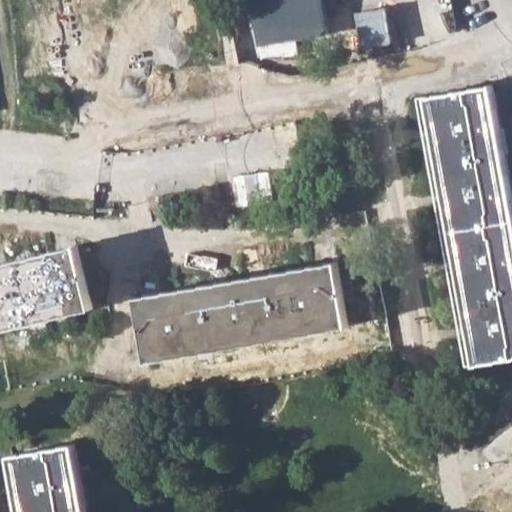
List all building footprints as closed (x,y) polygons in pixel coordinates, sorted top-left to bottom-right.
[(251,0),(259,43),(326,34),(321,0),(251,0)] [(428,96),(477,363),(511,356),(511,195),(492,84),(428,96)] [(83,246),(0,262),(0,331),(96,312),(83,246)] [(139,291),(149,358),(352,327),(342,260),(139,291)] [(11,456),(20,511),(88,511),(76,443),(11,456)]
